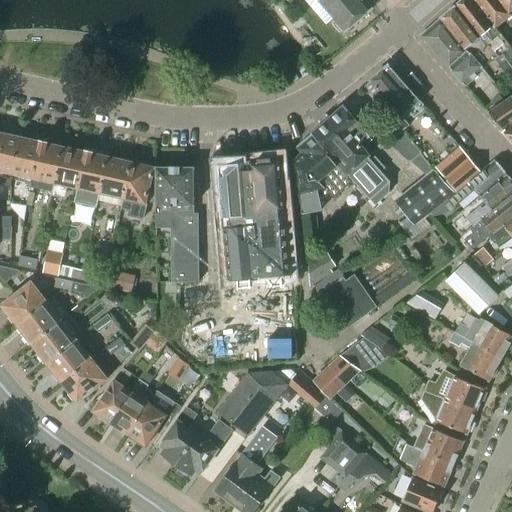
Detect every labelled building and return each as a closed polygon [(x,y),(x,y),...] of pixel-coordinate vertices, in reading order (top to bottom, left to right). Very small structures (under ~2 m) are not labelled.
[(304,0),(311,6),(317,1),(345,32),(372,8),(364,0),(304,0)] [(511,51),(493,26),(472,0),(462,0),(455,6),(454,6),(454,7),(469,27),(484,46),(493,58),(501,52),(511,68),(511,51)] [(501,3),(498,0),(472,0),(493,26),(503,20),(509,26),(511,23),(511,11),(511,10),(504,1),(501,3)] [(511,0),(498,0),(501,3),(504,1),(511,10),(511,11),(511,0)] [(469,27),(454,7),(441,17),(440,19),(466,53),(467,52),(483,69),(493,58),(484,46),(469,27)] [(466,53),(440,19),(420,36),(421,37),(420,37),(449,69),(455,63),(466,53)] [(467,52),(466,53),(455,63),(449,69),(466,88),(484,71),(483,69),(467,52)] [(388,65),(363,87),(373,98),(388,115),(402,130),(409,125),(402,117),(409,111),(414,117),(425,107),(388,65)] [(506,76),(495,84),(502,92),(511,84),(506,76)] [(503,130),(511,123),(511,96),(487,112),(502,130),(502,129),(503,130)] [(294,166),(292,166),(298,193),(324,187),(332,196),(351,178),(346,172),(349,170),(375,197),(389,184),(389,178),(379,168),(384,164),(376,156),(372,160),(366,154),(368,152),(360,144),(370,136),(343,106),(311,133),(312,133),(296,147),(302,154),(300,156),(297,159),(293,162),(294,166)] [(388,115),(380,122),(392,137),(387,142),(409,160),(409,159),(425,174),(395,198),(410,216),(414,221),(422,215),(439,201),(441,203),(446,199),(453,194),(439,177),(433,170),(420,153),(402,130),(388,115)] [(511,123),(503,130),(511,140),(511,123)] [(18,145),(20,137),(0,132),(0,133),(0,172),(11,174),(11,173),(13,166),(18,145)] [(32,178),(40,141),(40,140),(39,141),(20,137),(18,145),(13,166),(11,173),(11,174),(31,179),(32,178)] [(53,182),(61,146),(48,143),(48,142),(40,141),(32,178),(31,179),(29,187),(51,192),(52,184),(53,182)] [(51,192),(50,196),(64,199),(67,187),(75,189),(76,189),(76,187),(83,157),(84,151),(61,146),(53,182),(52,184),(51,192)] [(459,147),(433,169),(439,177),(453,194),(480,173),(459,147)] [(76,189),(73,203),(95,208),(98,194),(103,171),(106,156),(93,153),(85,151),(84,151),(83,157),(76,187),(76,189)] [(103,171),(98,194),(121,199),(122,198),(127,176),(130,162),(106,156),(103,171)] [(248,163),(217,167),(231,283),(263,279),(263,280),(294,276),(280,158),(248,162),(248,163)] [(453,194),(446,199),(452,205),(472,189),(479,197),(506,175),(494,160),(486,167),(480,173),(453,194)] [(123,200),(120,209),(128,211),(126,216),(143,220),(147,205),(154,167),(130,162),(127,176),(122,198),(121,199),(123,200)] [(198,281),(199,272),(198,213),(192,213),(192,205),(194,205),(194,167),(154,167),(157,227),(172,227),(171,281),(198,281)] [(467,219),(458,227),(464,233),(471,228),(473,226),(481,219),(511,193),(511,181),(506,175),(479,197),(485,205),(481,208),(479,206),(466,218),(467,219)] [(511,193),(481,219),(492,232),(511,216),(511,193)] [(410,216),(399,225),(411,239),(429,224),(422,215),(414,221),(410,216)] [(0,226),(11,227),(11,217),(0,216),(0,226)] [(491,234),(488,236),(494,244),(501,238),(509,232),(511,236),(511,216),(492,232),(490,233),(491,234)] [(0,239),(11,239),(11,227),(0,226),(0,239)] [(47,250),(42,271),(58,275),(60,266),(63,253),(65,243),(50,240),(48,250),(47,250)] [(482,247),(474,255),(485,267),(493,259),(482,247)] [(326,249),(307,261),(309,287),(312,285),(332,272),(330,269),(336,266),(326,249)] [(17,266),(35,270),(38,260),(19,256),(17,266)] [(511,259),(502,267),(509,276),(509,277),(511,274),(511,259)] [(445,281),(479,314),(497,296),(463,263),(445,281)] [(0,266),(0,278),(4,284),(19,272),(18,270),(0,266)] [(58,275),(81,281),(82,279),(84,271),(60,266),(58,275)] [(91,281),(91,282),(108,286),(111,274),(93,271),(91,281)] [(116,272),(113,289),(131,293),(135,276),(116,272)] [(503,273),(494,280),(498,284),(507,278),(503,273)] [(376,306),(354,274),(345,280),(342,276),(331,284),(326,278),(314,286),(319,293),(316,295),(342,331),(368,312),(376,306)] [(84,284),(56,278),(54,286),(82,293),(84,284)] [(16,324),(45,301),(33,285),(28,284),(1,305),(9,315),(8,318),(12,322),(15,323),(16,324)] [(511,285),(503,292),(509,299),(510,299),(511,297),(511,285)] [(504,304),(502,305),(511,317),(511,297),(510,299),(509,299),(504,304)] [(31,343),(60,320),(45,301),(16,324),(24,334),(23,337),(27,341),(30,342),(31,343)] [(389,313),(380,319),(401,330),(405,322),(389,313)] [(99,332),(112,321),(107,315),(94,326),(99,332)] [(474,342),(501,359),(507,349),(509,350),(511,343),(511,341),(511,339),(511,336),(480,318),(474,330),(460,322),(455,331),(474,342)] [(60,320),(31,343),(39,353),(38,356),(42,361),(45,361),(46,363),(72,344),(76,340),(60,320)] [(145,343),(154,332),(145,325),(130,343),(139,351),(145,343)] [(371,328),(361,335),(364,337),(379,347),(382,350),(389,340),(371,328)] [(501,359),(474,342),(455,331),(449,341),(459,347),(461,343),(470,348),(461,365),(488,381),(491,377),(492,378),(497,370),(495,369),(501,359)] [(155,332),(154,332),(145,343),(158,352),(167,342),(155,332)] [(339,356),(341,358),(351,369),(379,347),(364,337),(339,356)] [(76,340),(72,344),(46,363),(54,372),(53,375),(57,380),(60,380),(61,382),(91,360),(76,340)] [(326,371),(343,386),(356,374),(351,369),(341,358),(326,371)] [(178,359),(171,370),(180,377),(188,365),(178,359)] [(91,360),(61,382),(68,391),(68,394),(72,399),(75,400),(77,403),(106,380),(107,379),(91,360)] [(115,376),(92,411),(99,416),(98,418),(106,423),(108,422),(109,422),(114,415),(134,387),(125,381),(131,373),(123,368),(115,376)] [(287,383),(271,371),(247,375),(218,413),(247,435),(287,383)] [(343,386),(326,371),(315,382),(330,398),(343,386)] [(444,371),(437,383),(429,380),(424,391),(458,404),(475,411),(485,388),(444,371)] [(289,385),(316,409),(325,398),(299,375),(289,385)] [(114,415),(109,422),(116,427),(115,429),(124,435),(125,433),(126,433),(132,425),(151,399),(154,394),(146,389),(145,388),(148,384),(139,378),(134,387),(114,415)] [(132,425),(126,433),(134,439),(133,440),(141,446),(142,444),(145,446),(169,411),(175,402),(165,396),(157,390),(154,394),(151,399),(132,425)] [(458,404),(424,391),(422,397),(437,419),(437,420),(467,432),(475,411),(458,404)] [(191,477),(194,472),(197,467),(203,471),(232,431),(219,421),(205,440),(187,427),(196,415),(186,408),(161,442),(166,445),(160,454),(177,466),(177,470),(184,475),(187,474),(191,477)] [(364,451),(342,432),(331,422),(317,441),(328,448),(320,457),(344,478),(364,451)] [(453,464),(463,441),(423,423),(413,446),(453,464)] [(241,455),(215,490),(218,493),(220,496),(226,501),(229,501),(234,505),(255,475),(256,476),(261,470),(256,466),(276,437),(262,427),(241,455)] [(453,464),(413,446),(407,443),(400,459),(416,466),(413,473),(444,486),(453,464)] [(392,476),(364,451),(344,478),(338,485),(346,491),(355,480),(361,479),(363,476),(375,474),(386,484),(392,476)] [(255,475),(234,505),(244,511),(252,511),(278,477),(270,471),(263,481),(256,476),(255,475)] [(338,485),(344,478),(337,472),(331,479),(338,485)] [(430,511),(432,511),(442,490),(413,477),(403,500),(430,511)] [(290,498),(278,511),(315,511),(303,502),(300,506),(290,498)]
